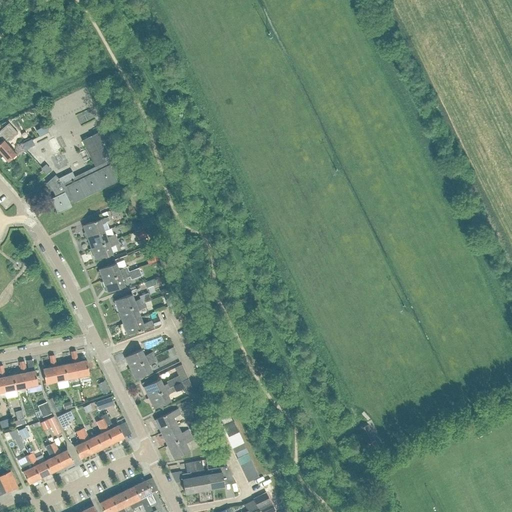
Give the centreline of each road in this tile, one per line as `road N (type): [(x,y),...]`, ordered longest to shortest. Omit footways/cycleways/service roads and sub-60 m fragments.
road 1 (residential): [(95,338),(34,225),(0,220)]
road 2 (residential): [(177,511),(248,494),(209,414)]
road 3 (track): [(0,113),(113,58)]
road 4 (residential): [(148,450),(95,338)]
road 5 (residential): [(40,503),(148,450)]
